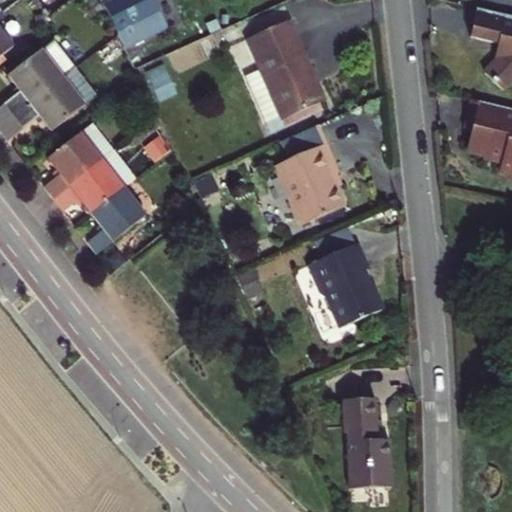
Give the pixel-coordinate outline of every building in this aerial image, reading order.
[(0,0),(0,17),(8,11),(0,0)] [(104,0),(120,34),(124,44),(160,28),(153,13),(155,12),(149,0),(104,0)] [(511,25),(471,15),(464,44),(495,51),(504,42),(511,49),(511,50),(482,81),(498,98),(511,83),(511,25)] [(0,19),(0,60),(21,45),(0,19)] [(243,42),(281,119),(323,100),(284,22),(243,42)] [(0,109),(0,120),(4,126),(83,64),(65,40),(18,75),(27,87),(0,109)] [(47,114),(58,128),(105,93),(83,64),(4,126),(15,140),(47,114)] [(511,118),(472,109),(465,139),(471,140),(467,157),(472,165),(484,168),(483,172),(500,176),(500,178),(511,180),(511,118)] [(68,176),(53,188),(62,199),(124,151),(103,125),(57,161),(68,176)] [(273,167),(301,225),(346,203),(331,173),(338,170),(325,142),(273,167)] [(88,201),(99,216),(135,189),(147,180),(124,151),(62,199),(73,213),(88,201)] [(135,189),(99,216),(113,233),(98,245),(108,257),(157,217),(135,189)] [(324,237),(332,254),(355,243),(347,227),(324,237)] [(328,294),(343,327),(386,307),(375,283),(373,284),(366,269),(371,266),(359,241),(355,243),(332,254),(311,264),(326,295),(328,294)] [(349,441),(351,485),(394,483),(392,438),(380,439),(378,396),(344,398),(346,433),(352,433),(352,440),(349,441)]
